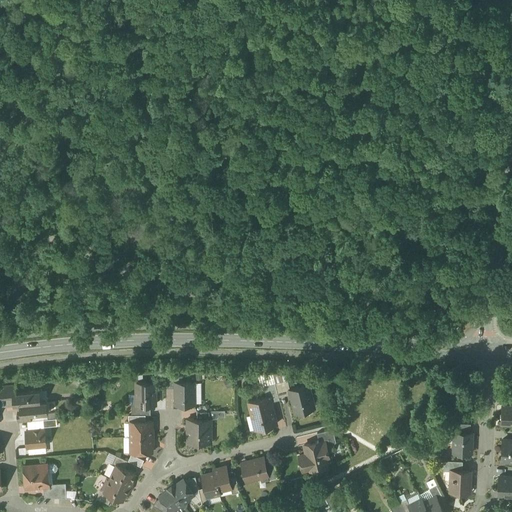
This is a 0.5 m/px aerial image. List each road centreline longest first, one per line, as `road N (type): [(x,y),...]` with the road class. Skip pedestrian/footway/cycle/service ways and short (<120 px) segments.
road 1 (secondary): [(0,353),(182,341),(487,352)]
road 2 (residential): [(487,352),(484,261),(511,139)]
road 3 (residential): [(164,469),(286,439)]
